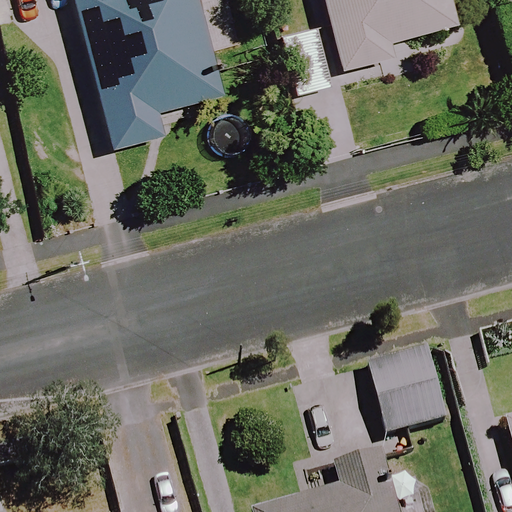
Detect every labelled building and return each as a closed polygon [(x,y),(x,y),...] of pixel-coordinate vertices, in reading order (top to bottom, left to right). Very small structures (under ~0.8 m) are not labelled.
[(214,77),(229,73),(225,57),(215,14),(194,19),(189,0),(65,0),(66,2),(101,157),(157,144),(152,120),(220,104),(214,77)] [(439,0),(312,0),(333,79),(387,64),(383,49),(448,32),(439,0)] [(440,426),(424,361),(363,376),(379,441),(440,426)] [(511,421),(501,424),(511,466),(511,421)] [(311,496),(255,511),(386,511),(371,458),(306,476),(311,496)]
